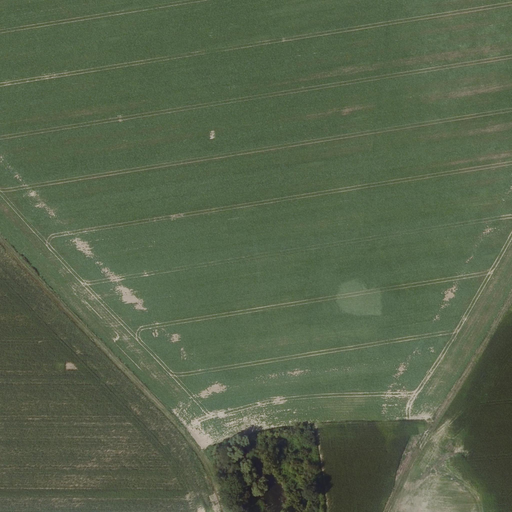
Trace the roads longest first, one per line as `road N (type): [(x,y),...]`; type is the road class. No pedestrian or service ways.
road 1 (track): [(226,511),(196,444),(0,238)]
road 2 (track): [(388,511),(433,421),(511,295)]
